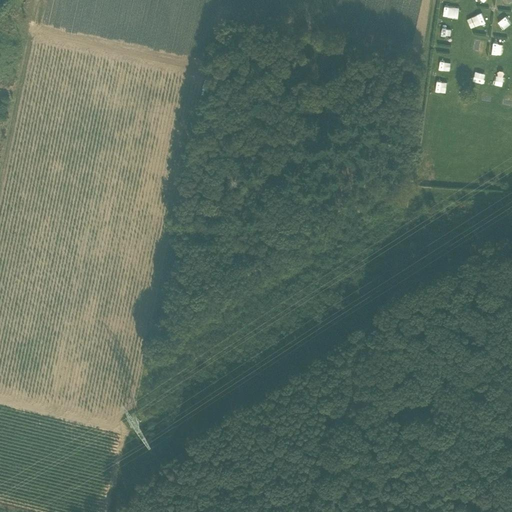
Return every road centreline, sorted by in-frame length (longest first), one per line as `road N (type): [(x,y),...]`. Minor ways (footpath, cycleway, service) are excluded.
road 1 (track): [(409,181),(369,354),(305,511)]
road 2 (track): [(436,0),(409,181)]
road 3 (track): [(0,182),(31,34)]
